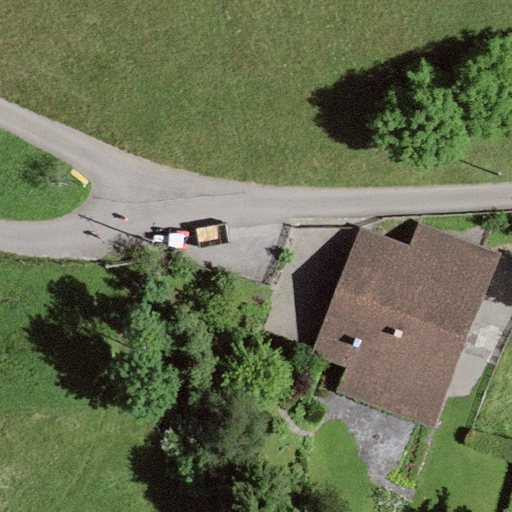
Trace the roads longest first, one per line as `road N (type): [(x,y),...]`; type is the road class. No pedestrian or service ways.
road 1 (residential): [(511,193),(447,200),(168,197)]
road 2 (unclassified): [(168,197),(0,111)]
road 3 (track): [(168,197),(34,237),(0,225)]
